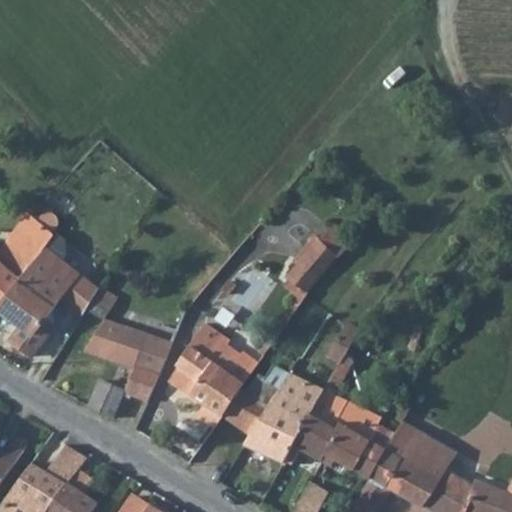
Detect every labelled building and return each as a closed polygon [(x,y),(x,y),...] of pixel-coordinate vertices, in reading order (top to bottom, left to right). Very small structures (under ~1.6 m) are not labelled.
[(0,307),(43,251),(56,233),(55,231),(61,223),(61,221),(62,217),(60,214),(57,211),(54,210),(50,211),(47,213),(39,207),(33,214),(30,212),(0,252),(0,307)] [(302,290),(332,251),(313,236),(283,274),(302,290)] [(43,251),(0,307),(0,309),(35,335),(61,297),(86,311),(88,308),(101,286),(78,272),(76,274),(70,271),(76,261),(75,257),(72,254),(69,252),(65,252),(61,253),(58,256),(56,259),(43,251)] [(109,320),(120,297),(101,286),(88,308),(105,318),(109,320)] [(324,314),(306,346),(317,352),(308,369),(304,366),(295,379),(289,375),(286,374),(251,434),(246,443),(285,461),(294,444),(331,379),(356,332),(324,314)] [(136,368),(126,392),(148,402),(175,340),(109,320),(105,318),(87,352),(136,368)] [(230,347),(232,342),(208,325),(180,364),(183,366),(172,382),(224,417),(244,391),(247,387),(230,375),(244,357),(230,347)] [(262,376),(250,394),(244,391),(224,417),(251,434),(286,374),(276,367),(268,380),(262,376)] [(334,393),(339,383),(331,379),(294,444),(323,460),(327,453),(338,421),(333,414),(345,398),(334,393)] [(115,418),(126,392),(101,380),(91,403),(115,418)] [(338,421),(348,426),(360,405),(345,398),(333,414),(338,421)] [(369,437),(381,416),(360,405),(348,426),(338,421),(327,453),(371,477),(384,446),(369,437)] [(511,511),(511,494),(503,490),(491,486),(473,480),(470,486),(444,472),(454,453),(400,421),(384,446),(371,477),(391,487),(433,511),(511,511)] [(0,455),(0,491),(27,451),(26,450),(32,441),(32,436),(30,434),(27,432),(24,432),(21,434),(4,458),(0,455)] [(69,445),(50,472),(35,463),(3,507),(0,510),(0,511),(47,511),(70,485),(91,458),(69,445)] [(511,494),(511,473),(503,490),(511,494)] [(377,511),(391,487),(371,477),(350,511),(377,511)] [(312,480),(294,511),(319,511),(331,492),(312,480)] [(94,511),(101,504),(70,485),(47,511),(94,511)] [(166,511),(153,504),(151,507),(133,496),(122,511),(166,511)]
